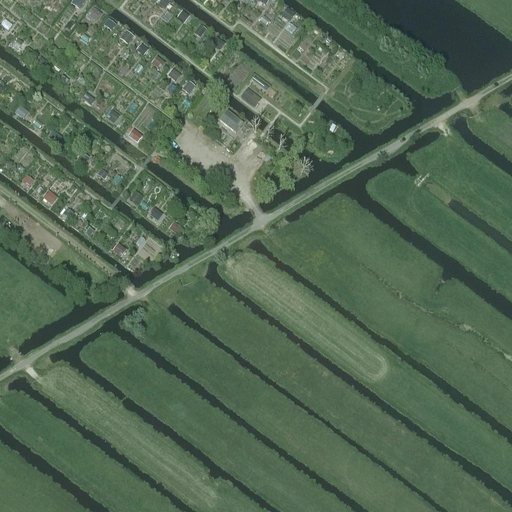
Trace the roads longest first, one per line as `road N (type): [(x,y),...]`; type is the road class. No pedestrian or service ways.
road 1 (unclassified): [(0,378),(511,76)]
road 2 (track): [(0,190),(133,297)]
